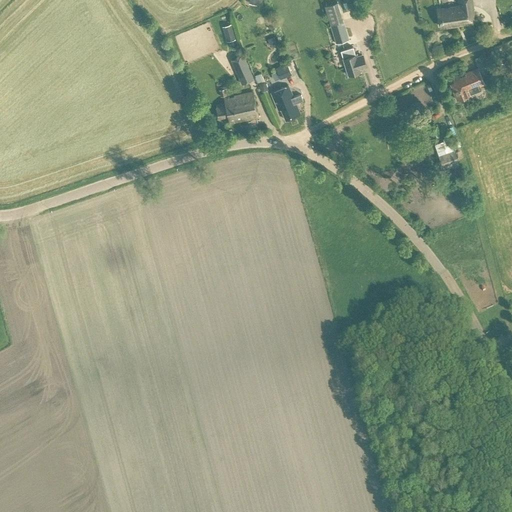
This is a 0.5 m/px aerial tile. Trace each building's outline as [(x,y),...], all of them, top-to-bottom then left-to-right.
[(473,14),(471,0),(458,0),(459,6),(450,7),(450,9),(444,10),(444,8),(437,9),(440,26),(446,25),(446,26),(455,25),(455,23),(464,22),(464,24),(473,22),(471,14),(473,14)] [(343,19),(330,23),(335,43),(349,39),(343,19)] [(233,30),(224,33),(227,41),(235,38),(233,30)] [(348,50),(358,47),(355,39),(345,42),(348,50)] [(486,56),(491,68),(508,61),(501,44),(501,43),(489,48),(492,54),(486,56)] [(244,54),(231,59),(241,84),(254,78),(244,54)] [(357,57),(356,54),(342,58),(348,75),(360,71),(359,68),(366,66),(362,55),(357,57)] [(486,56),(486,54),(474,59),(477,67),(464,72),(465,75),(460,77),(459,75),(452,78),(453,82),(450,83),(456,99),(469,94),(467,89),(484,83),(480,73),(491,68),(486,56)] [(276,68),(280,78),(291,74),(287,63),(276,68)] [(266,89),(267,86),(264,80),(258,83),(262,91),(266,89)] [(293,97),(293,96),(288,85),(270,92),(278,110),(280,109),(285,120),(300,114),(295,103),(293,104),(291,98),(293,97)] [(258,116),(253,92),(224,98),(225,103),(215,105),(218,118),(228,115),(230,122),(258,116)] [(458,164),(453,149),(436,155),(442,170),(458,164)]
